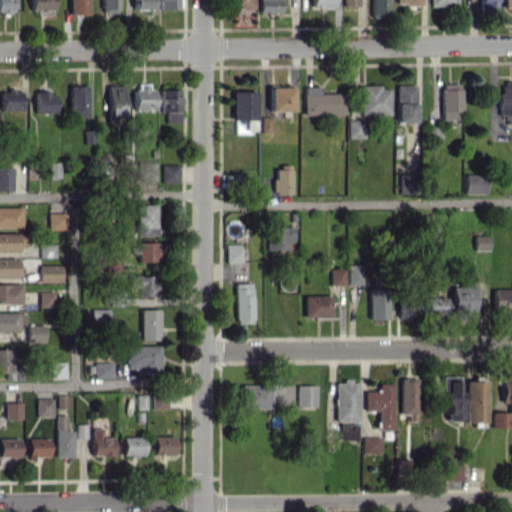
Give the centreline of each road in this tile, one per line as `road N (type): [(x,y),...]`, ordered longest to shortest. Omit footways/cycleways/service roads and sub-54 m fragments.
road 1 (residential): [(0,51),(511,44)]
road 2 (residential): [(201,0),(202,511)]
road 3 (residential): [(201,350),(511,346)]
road 4 (residential): [(511,498),(202,499)]
road 5 (residential): [(0,502),(202,499)]
